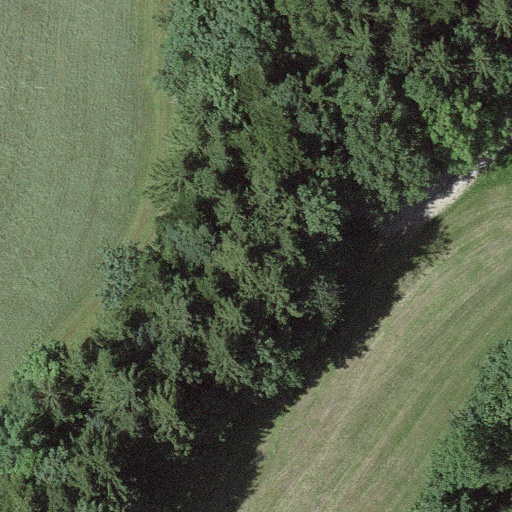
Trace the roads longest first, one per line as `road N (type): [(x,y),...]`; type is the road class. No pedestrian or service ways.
road 1 (track): [(511,132),(414,221),(349,207),(230,139),(198,97),(164,0)]
road 2 (track): [(414,221),(333,301),(283,395),(247,511)]
